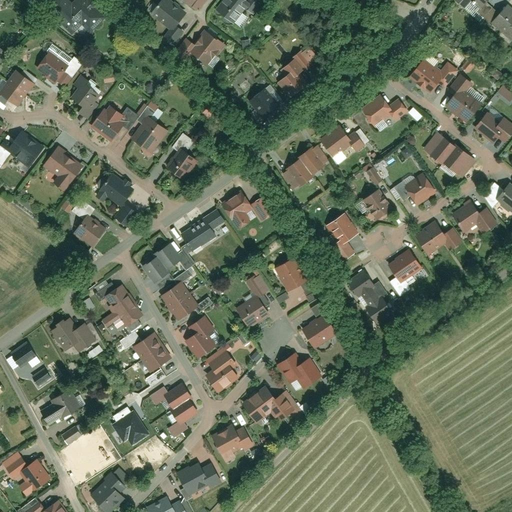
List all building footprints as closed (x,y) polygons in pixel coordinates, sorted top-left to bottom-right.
[(78,0),(74,4),(69,0),(52,0),(45,7),(72,34),(81,26),(89,33),(107,15),(90,0),(78,0)] [(171,30),(186,11),(169,0),(160,0),(149,14),(171,30)] [(251,14),(262,0),(222,0),(215,9),(232,23),(243,9),(251,14)] [(484,0),(461,0),(473,10),(484,0)] [(511,42),(511,41),(511,7),(506,3),(490,21),(511,42)] [(208,66),(224,44),(203,29),(191,45),(185,41),(175,54),(187,62),(192,55),(208,66)] [(16,62),(28,59),(26,48),(13,52),(16,62)] [(55,83),(69,62),(50,49),(35,69),(55,83)] [(65,87),(82,63),(73,57),(57,81),(65,87)] [(276,82),(290,96),(308,83),(301,75),(306,70),(296,58),(280,70),(284,76),(276,82)] [(438,72),(420,59),(408,74),(428,90),(437,80),(443,86),(458,70),(447,62),(438,72)] [(0,94),(17,107),(35,82),(15,70),(0,90),(0,94)] [(103,82),(113,80),(112,74),(102,76),(103,82)] [(471,84),(459,75),(447,89),(454,94),(444,104),(467,121),(481,105),(463,92),(471,84)] [(80,83),(68,98),(76,105),(74,108),(89,118),(98,107),(93,103),(97,96),(80,83)] [(280,107),(265,85),(248,97),(263,119),(280,107)] [(389,105),(380,94),(359,109),(373,127),(391,114),(395,119),(407,110),(398,98),(389,105)] [(90,126),(112,141),(122,128),(127,121),(121,116),(105,105),(90,126)] [(138,118),(134,123),(143,129),(150,120),(154,122),(160,115),(146,106),(138,118)] [(127,121),(122,128),(128,132),(134,123),(138,118),(126,109),(121,116),(127,121)] [(485,113),(472,127),(490,142),(496,136),(502,140),(511,129),(511,127),(503,120),(499,124),(485,113)] [(143,129),(134,142),(150,154),(168,132),(154,122),(150,120),(143,129)] [(350,138),(339,124),(316,139),(331,159),(349,147),(353,151),(363,145),(356,135),(350,138)] [(42,148),(18,131),(5,148),(28,167),(42,148)] [(179,149),(185,153),(192,142),(182,135),(171,150),(176,153),(179,149)] [(461,177),(472,163),(467,159),(470,156),(443,135),(438,141),(433,137),(423,149),(442,165),(444,163),(461,177)] [(298,188),(325,162),(312,144),(284,171),(298,188)] [(82,166),(57,147),(42,165),(57,177),(53,183),(64,192),(82,166)] [(185,153),(179,149),(176,153),(165,169),(182,180),(197,161),(185,153)] [(121,205),(133,187),(110,171),(97,190),(121,205)] [(414,205),(435,190),(422,172),(401,187),(414,205)] [(511,211),(511,183),(510,183),(496,198),(511,211)] [(376,222),(394,208),(379,187),(361,200),(376,222)] [(243,191),(219,205),(235,228),(259,214),(243,191)] [(69,214),(78,201),(68,194),(59,208),(69,214)] [(480,234),(496,223),(485,208),(475,214),(469,203),(449,215),(462,235),(476,227),(480,234)] [(128,229),(137,214),(124,206),(115,220),(128,229)] [(93,249),(108,226),(88,213),(73,236),(93,249)] [(345,240),(355,234),(343,214),(324,224),(335,242),(329,245),(340,263),(354,255),(345,240)] [(205,217),(176,236),(188,251),(218,233),(205,217)] [(447,251),(461,243),(452,228),(442,233),(436,223),(414,239),(425,256),(442,244),(447,251)] [(182,258),(168,240),(139,264),(154,280),(182,258)] [(400,282),(421,264),(411,249),(388,266),(400,282)] [(277,267),(289,291),(305,284),(293,260),(277,267)] [(365,271),(344,284),(371,323),(394,311),(365,271)] [(180,282),(159,296),(177,319),(197,305),(180,282)] [(144,315),(126,285),(104,297),(123,327),(144,315)] [(247,327),(266,313),(256,298),(236,310),(247,327)] [(324,314),(301,329),(314,349),(336,334),(324,314)] [(69,316),(48,329),(64,353),(72,348),(77,354),(101,339),(86,318),(74,324),(69,316)] [(186,339),(195,356),(220,343),(206,318),(190,327),(194,334),(186,339)] [(148,372),(170,359),(153,333),(131,346),(148,372)] [(21,367),(38,357),(29,342),(12,352),(21,367)] [(237,359),(229,347),(206,363),(211,372),(204,377),(216,392),(239,376),(230,364),(237,359)] [(302,386),(321,376),(311,359),(297,366),(291,356),(274,362),(286,384),(297,378),(302,386)] [(191,397),(182,384),(165,396),(173,408),(189,398),(191,397)] [(264,387),(239,402),(254,422),(269,414),(276,422),(296,411),(285,393),(273,400),(264,387)] [(47,425),(80,406),(70,390),(50,402),(52,405),(40,413),(47,425)] [(197,411),(189,398),(173,408),(171,410),(178,421),(168,428),(173,436),(188,426),(184,420),(197,411)] [(241,420),(209,436),(224,458),(255,443),(241,420)] [(79,463),(104,446),(93,427),(82,434),(75,426),(61,435),(79,463)] [(31,491),(52,479),(37,458),(26,463),(18,450),(1,459),(12,476),(21,473),(31,491)] [(207,457),(175,473),(187,495),(221,479),(207,457)] [(128,492),(111,472),(88,493),(106,511),(128,492)] [(182,511),(173,492),(143,507),(146,511),(182,511)] [(68,511),(57,498),(43,508),(38,503),(23,511),(68,511)]
